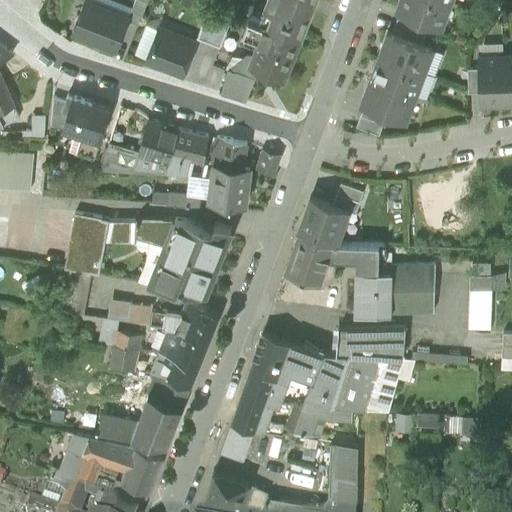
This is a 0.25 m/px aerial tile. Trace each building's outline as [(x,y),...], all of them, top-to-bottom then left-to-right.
[(116,47),(127,19),(128,16),(86,0),(84,0),(73,30),(116,47)] [(134,0),(128,16),(127,19),(139,23),(147,0),(134,0)] [(267,0),(259,21),(300,37),(314,0),(267,0)] [(441,25),(450,1),(446,0),(399,0),(396,8),(400,10),(423,18),(441,25)] [(198,36),(220,45),(233,11),(211,2),(198,36)] [(400,10),(396,21),(419,29),(423,18),(400,10)] [(285,77),(300,37),(259,21),(249,17),(243,33),(259,39),(256,45),(253,54),(250,62),(249,63),(259,67),(269,71),(268,76),(280,80),(282,76),(285,77)] [(426,32),(419,29),(396,21),(392,32),(422,44),(426,32)] [(146,59),(183,73),(195,42),(158,27),(146,59)] [(388,31),(379,55),(424,72),(433,48),(422,44),(392,32),(388,31)] [(240,38),(256,45),(259,39),(243,33),(240,38)] [(0,57),(13,52),(0,41),(0,57)] [(225,69),(228,70),(228,68),(239,70),(243,59),(250,62),(253,54),(247,53),(243,57),(232,55),(225,69)] [(511,54),(503,55),(505,103),(511,102),(511,54)] [(415,95),(424,72),(379,55),(370,78),(415,95)] [(481,104),(505,103),(503,55),(479,56),(479,68),(480,92),(481,104)] [(221,93),(246,101),(259,67),(249,63),(250,62),(243,59),(239,70),(228,68),(228,70),(221,93)] [(467,68),(468,92),(480,92),(479,68),(467,68)] [(406,119),(415,95),(370,78),(361,102),(365,103),(387,112),(406,119)] [(0,83),(0,110),(13,104),(3,82),(0,83)] [(63,110),(67,111),(73,95),(68,93),(66,99),(64,105),(63,110)] [(51,122),(63,126),(67,111),(63,110),(64,105),(66,99),(53,95),(51,122)] [(63,126),(82,132),(100,138),(110,107),(73,95),(67,111),(63,126)] [(365,103),(361,114),(383,123),(387,112),(365,103)] [(19,116),(13,104),(0,110),(0,124),(3,123),(19,116)] [(32,136),(44,136),(45,114),(31,114),(32,130),(32,136)] [(379,134),(383,123),(361,114),(356,126),(379,134)] [(140,150),(138,154),(168,163),(171,153),(178,127),(178,126),(149,117),(140,150)] [(178,127),(171,153),(189,158),(203,161),(209,135),(178,127)] [(94,156),(100,138),(82,132),(77,150),(94,156)] [(212,163),(214,163),(244,167),(248,142),(233,140),(233,139),(217,136),(212,163)] [(108,169),(134,171),(138,154),(140,150),(109,141),(101,168),(108,169)] [(256,168),(274,173),(281,153),(263,148),(256,168)] [(34,153),(0,151),(0,187),(31,189),(34,153)] [(186,173),(189,158),(171,153),(168,163),(166,172),(186,173)] [(166,172),(168,163),(138,154),(134,171),(135,171),(166,173),(166,172)] [(250,167),(244,167),(214,163),(213,176),(210,195),(210,199),(246,203),(250,167)] [(210,195),(213,176),(189,174),(188,193),(199,194),(210,195)] [(341,182),(333,204),(348,210),(355,212),(364,190),(341,182)] [(169,191),(153,190),(153,202),(168,203),(169,191)] [(176,203),(199,205),(199,194),(188,193),(177,192),(176,203)] [(336,243),(348,210),(333,204),(310,196),(298,230),(333,242),(336,243)] [(105,238),(109,218),(101,216),(75,211),(65,266),(69,267),(91,271),(99,273),(105,238)] [(135,235),(164,244),(175,217),(140,216),(137,217),(135,221),(135,235)] [(149,282),(205,292),(231,227),(215,221),(213,228),(186,218),(175,217),(164,244),(149,282)] [(109,218),(105,238),(135,239),(135,235),(135,221),(136,218),(109,218)] [(356,259),(356,269),(374,269),(375,262),(379,244),(336,243),(333,242),(298,230),(285,269),(301,274),(300,276),(303,277),(304,276),(320,281),(328,258),(356,259)] [(164,244),(135,235),(135,239),(135,242),(149,246),(146,260),(138,280),(149,282),(164,244)] [(390,270),(391,311),(434,310),(433,262),(375,262),(374,269),(390,270)] [(62,311),(83,314),(91,271),(69,267),(62,311)] [(390,270),(374,269),(356,269),(355,312),(391,311),(390,270)] [(53,284),(44,270),(21,283),(29,298),(53,284)] [(470,274),(469,301),(491,301),(492,274),(470,274)] [(129,307),(130,302),(130,300),(110,297),(107,317),(118,319),(121,306),(129,307)] [(187,301),(183,313),(177,328),(208,341),(219,314),(187,301)] [(490,327),(491,301),(469,301),(468,326),(490,327)] [(127,321),(150,324),(152,308),(153,305),(130,302),(129,307),(127,321)] [(120,319),(127,321),(129,307),(121,306),(118,319),(120,319)] [(168,327),(177,328),(183,313),(152,308),(150,324),(168,327)] [(118,319),(107,317),(103,316),(98,341),(114,344),(116,329),(118,329),(120,319),(118,319)] [(338,327),(336,353),(403,358),(406,326),(338,327)] [(158,353),(166,355),(197,367),(208,341),(177,328),(168,327),(166,333),(160,349),(158,353)] [(116,329),(114,344),(138,349),(141,334),(118,329),(116,329)] [(151,346),(160,349),(166,333),(157,330),(151,346)] [(273,403),(278,405),(279,402),(291,370),(314,378),(323,352),(263,331),(242,393),(273,403)] [(502,354),(511,355),(511,331),(504,331),(502,354)] [(134,371),(138,349),(114,344),(109,366),(134,371)] [(395,409),(403,358),(336,353),(324,352),(323,352),(314,378),(311,387),(309,386),(302,404),(353,408),(359,408),(392,410),(395,409)] [(511,355),(502,354),(501,367),(511,367),(511,355)] [(190,385),(197,367),(166,355),(164,361),(156,358),(150,374),(168,377),(190,385)] [(148,393),(182,406),(190,385),(168,377),(150,374),(149,381),(152,383),(148,393)] [(145,440),(167,444),(182,406),(148,393),(138,419),(131,437),(145,440)] [(256,429),(264,430),(266,421),(273,403),(242,393),(232,420),(254,429),(256,429)] [(292,431),(319,436),(326,418),(352,421),(353,408),(302,404),(292,431)] [(98,431),(131,437),(138,419),(101,413),(98,431)] [(221,452),(243,460),(254,429),(232,420),(221,452)] [(282,424),(266,421),(264,430),(281,433),(282,424)] [(75,479),(91,484),(95,474),(101,456),(126,465),(134,443),(76,432),(61,474),(75,479)] [(143,447),(163,455),(165,449),(167,444),(145,440),(143,447)] [(121,478),(149,489),(163,455),(143,447),(134,443),(126,465),(121,478)] [(267,505),(266,511),(355,511),(357,446),(330,443),(329,495),(320,505),(269,496),(267,505)] [(60,490),(67,497),(75,479),(61,474),(54,471),(49,486),(60,490)] [(214,471),(204,499),(238,511),(242,500),(248,483),(214,471)] [(95,474),(91,484),(110,491),(114,481),(95,474)] [(112,492),(144,503),(149,489),(121,478),(115,476),(114,481),(110,491),(112,492)] [(67,497),(62,510),(66,511),(80,511),(86,497),(91,484),(75,479),(67,497)] [(110,491),(91,484),(86,497),(99,502),(106,505),(112,492),(110,491)] [(41,501),(62,510),(67,497),(60,490),(49,486),(47,486),(41,501)] [(140,511),(144,503),(112,492),(106,505),(99,502),(95,511),(140,511)] [(24,508),(35,511),(61,511),(62,510),(41,501),(29,496),(24,508)] [(204,499),(199,511),(266,511),(267,505),(242,500),(238,511),(204,499)]
